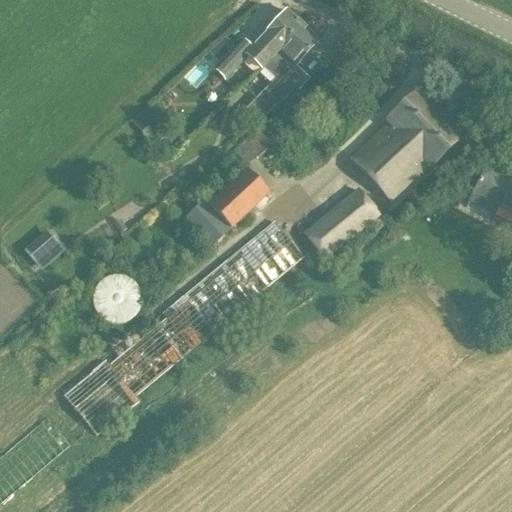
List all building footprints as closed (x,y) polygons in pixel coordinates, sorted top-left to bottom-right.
[(253,47),(251,50),(245,58),(261,73),(263,70),(262,69),(270,60),(278,51),(277,50),(300,25),(285,12),(262,37),(263,37),(253,47)] [(318,41),(300,25),(277,50),(278,51),(270,60),(262,69),(263,70),(273,80),(252,102),(265,115),(276,104),(277,105),(294,88),(283,78),(294,66),(295,66),(318,41)] [(245,58),(251,50),(240,40),(227,55),(213,70),(225,80),(238,65),(245,58)] [(431,167),(463,136),(419,90),(386,120),(388,123),(350,159),(390,202),(429,165),(431,167)] [(300,101),(304,97),(299,92),(296,96),(300,101)] [(143,110),(133,120),(146,134),(157,124),(143,110)] [(279,141),(267,125),(231,152),(243,168),(279,141)] [(511,213),(511,184),(510,183),(511,180),(486,167),(472,194),(473,194),(470,200),(472,201),(476,195),(511,213)] [(230,229),(268,193),(246,170),(208,206),(230,229)] [(386,225),(378,216),(358,191),(304,235),(324,260),(369,223),(377,233),(386,225)] [(214,246),(231,230),(203,201),(186,216),(214,246)] [(275,223),(191,292),(164,315),(168,320),(110,368),(106,363),(64,397),(97,437),(139,402),(134,397),(303,258),(275,223)] [(45,232),(21,253),(32,266),(56,245),(45,232)] [(89,297),(89,301),(89,305),(90,309),(92,313),(94,316),(96,318),(99,320),(102,322),(106,324),(110,325),(113,325),(117,324),(122,323),(126,321),(128,319),(130,318),(133,314),(135,310),(136,307),(136,303),(137,301),(136,298),(136,294),(134,291),(132,287),(130,284),(127,282),(124,280),(119,278),(113,277),(108,278),(102,280),(98,283),(96,284),(93,287),(91,292),(89,297)] [(44,422),(0,460),(0,509),(69,450),(44,422)]
